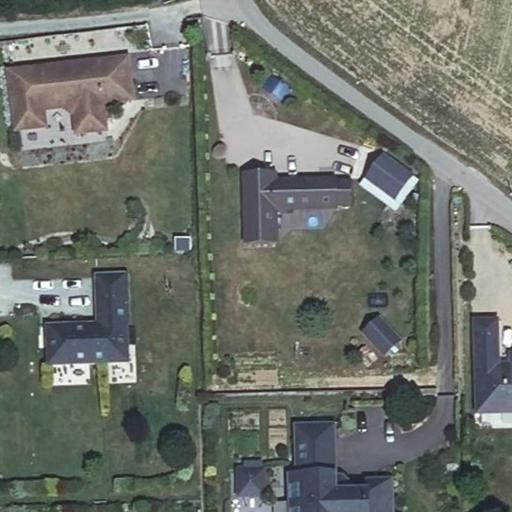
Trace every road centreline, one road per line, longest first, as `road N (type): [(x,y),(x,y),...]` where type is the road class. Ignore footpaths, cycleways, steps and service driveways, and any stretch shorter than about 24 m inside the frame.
road 1 (unclassified): [(511,207),(261,31),(237,0)]
road 2 (track): [(0,36),(239,6)]
